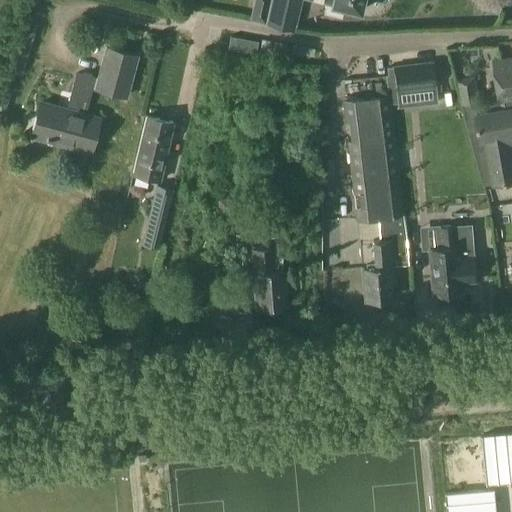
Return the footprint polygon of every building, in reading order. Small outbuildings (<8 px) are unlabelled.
[(255,0),(251,18),(265,22),(269,0),(255,0)] [(273,0),(268,23),(293,29),(300,0),(273,0)] [(342,17),(344,8),(360,12),(362,0),(364,0),(368,1),(368,0),(320,0),(327,2),(324,13),(342,17)] [(260,50),(280,54),(283,44),(262,40),(260,50)] [(33,137),(89,152),(98,117),(84,114),(91,88),(126,97),(136,56),(107,48),(99,80),(77,74),(68,109),(42,102),(33,137)] [(468,115),(469,115),(511,107),(511,57),(494,61),(501,100),(466,105),(468,115)] [(462,105),(480,102),(475,76),(457,79),(462,105)] [(419,78),(392,80),(393,95),(421,92),(419,78)] [(18,83),(3,79),(0,90),(0,102),(11,106),(18,83)] [(354,140),(348,141),(357,219),(378,218),(381,241),(373,242),(375,266),(362,267),(365,300),(392,299),(391,282),(394,282),(393,266),(408,264),(406,239),(389,96),(344,101),(346,123),(352,123),(354,140)] [(511,107),(469,115),(484,185),(493,183),(493,185),(511,181),(511,107)] [(134,174),(159,180),(173,122),(147,116),(134,174)] [(147,227),(162,231),(172,189),(157,185),(147,227)] [(228,207),(229,231),(245,230),(244,207),(228,207)] [(440,247),(429,248),(432,295),(460,293),(456,245),(455,246),(453,225),(438,227),(440,247)] [(273,249),(252,251),(254,273),(253,273),(256,310),(288,307),(284,270),(283,270),(281,249),(273,250),(273,249)] [(130,277),(137,289),(148,282),(142,270),(130,277)] [(511,433),(480,436),(485,485),(511,482),(511,433)] [(495,511),(493,489),(445,493),(446,511),(495,511)]
